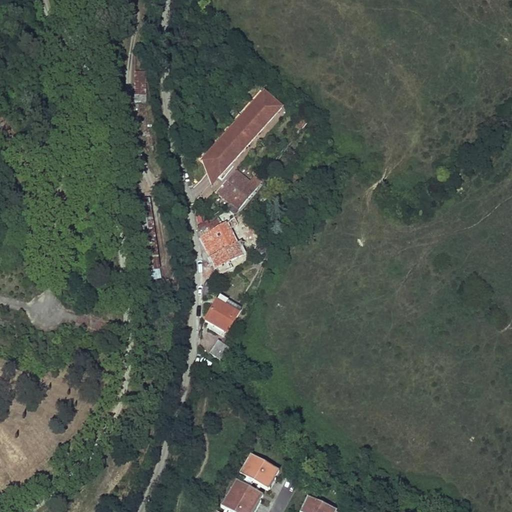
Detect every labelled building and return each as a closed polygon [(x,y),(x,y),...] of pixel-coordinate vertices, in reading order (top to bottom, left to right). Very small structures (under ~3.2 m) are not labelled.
[(144,95),(145,74),(136,74),(136,95),(144,95)] [(219,180),(280,109),(262,94),(202,164),(202,166),(219,180)] [(301,118),(296,125),(303,131),(308,124),(301,118)] [(202,166),(212,189),(219,180),(202,166)] [(235,173),(218,193),(230,204),(248,184),(235,173)] [(248,184),(230,204),(239,211),(262,183),(254,177),(248,184)] [(159,271),(149,201),(138,202),(148,273),(159,271)] [(234,220),(201,238),(206,247),(211,258),(235,245),(229,232),(238,227),(234,220)] [(210,227),(199,232),(200,236),(212,230),(210,227)] [(235,245),(211,258),(215,265),(220,274),(233,268),(230,262),(241,256),(238,250),(244,247),(241,242),(235,245)] [(228,335),(242,311),(219,297),(205,321),(228,335)] [(229,350),(219,343),(211,354),(222,361),(229,350)] [(251,456),(240,475),(250,480),(256,484),(269,491),(280,473),(251,456)] [(250,480),(246,487),(252,490),(256,484),(250,480)] [(246,487),(237,481),(222,507),(229,511),(255,511),(264,497),(252,490),(246,487)] [(336,511),(309,498),(302,511),(336,511)]
